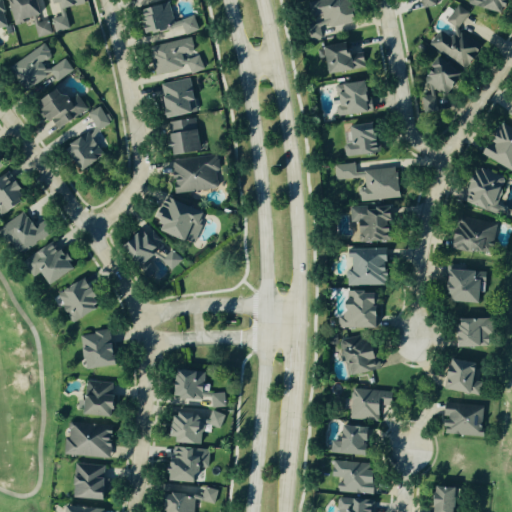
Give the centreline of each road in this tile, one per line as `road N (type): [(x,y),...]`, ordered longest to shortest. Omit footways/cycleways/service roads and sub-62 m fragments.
road 1 (secondary): [(227,0),(244,66),(272,338),(257,511)]
road 2 (secondary): [(284,511),(298,323),(294,170),(260,0)]
road 3 (residential): [(136,511),(148,388),(135,305),(0,112)]
road 4 (residential): [(414,346),(418,272),(435,197),(464,124),(511,57)]
road 5 (residential): [(108,0),(143,180),(127,208),(89,239)]
road 6 (residential): [(451,159),(412,137),(383,0)]
road 7 (residential): [(298,323),(270,310),(200,312),(145,336)]
road 8 (residential): [(145,336),(272,338),(298,323)]
